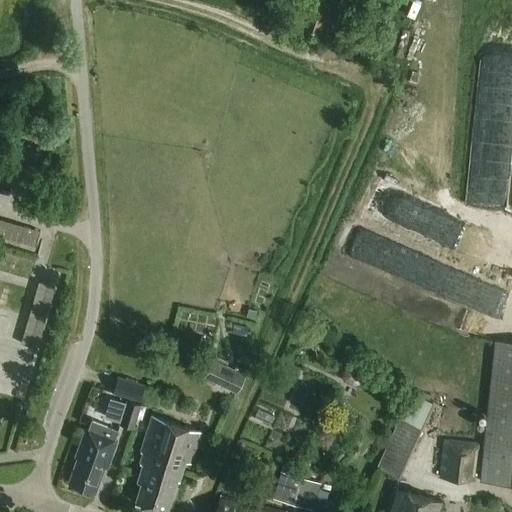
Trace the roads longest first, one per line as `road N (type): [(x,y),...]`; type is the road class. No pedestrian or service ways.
road 1 (track): [(157,0),(370,88),(370,109),(195,511)]
road 2 (unclassified): [(33,503),(91,326),(96,282),(76,0)]
